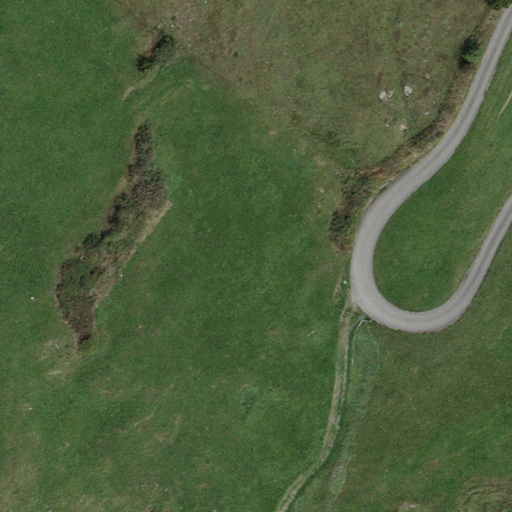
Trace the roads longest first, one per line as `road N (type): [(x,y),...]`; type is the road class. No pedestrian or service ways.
road 1 (track): [(511,8),(448,146),(373,220),(363,290)]
road 2 (track): [(363,290),(344,336),(334,429),(280,511)]
road 3 (track): [(363,290),(392,320),(431,321),(461,305),(511,209)]
